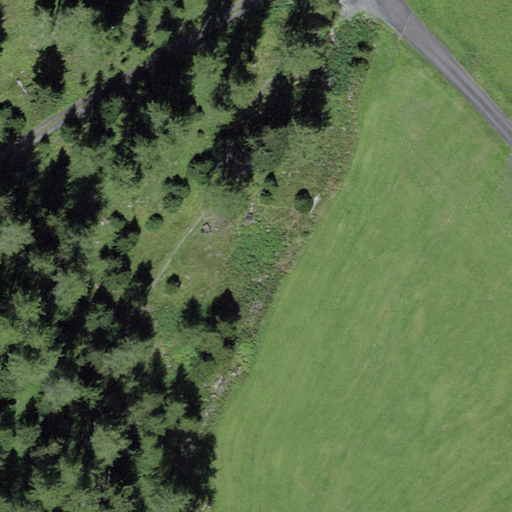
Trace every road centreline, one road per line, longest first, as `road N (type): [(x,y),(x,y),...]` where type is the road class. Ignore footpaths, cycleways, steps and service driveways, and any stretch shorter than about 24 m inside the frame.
road 1 (track): [(248,0),(0,162)]
road 2 (track): [(511,137),(386,0)]
